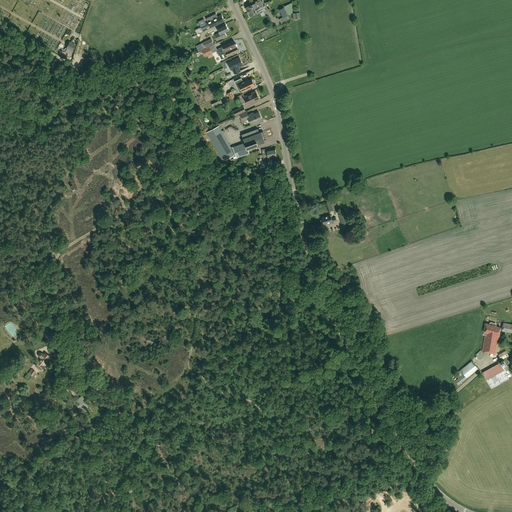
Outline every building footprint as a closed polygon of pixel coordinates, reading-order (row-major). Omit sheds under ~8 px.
[(259,6),(264,3),(262,0),(257,0),(254,1),(255,3),(245,8),(248,13),(259,7),(259,6)] [(279,19),(281,24),(290,19),(288,15),(292,13),(292,2),(283,6),(284,7),(279,10),(282,17),(279,19)] [(267,10),(264,3),(259,6),(259,7),(248,13),(250,17),(260,12),(260,13),(267,10)] [(221,15),(211,20),(210,20),(207,22),(207,23),(201,26),(195,29),(197,34),(203,30),(210,27),(210,28),(213,27),(213,26),(224,21),(221,15)] [(219,32),(214,34),(211,35),(213,38),(228,30),(225,24),(217,28),(219,32)] [(211,38),(203,42),(205,48),(213,44),(211,38)] [(238,51),(235,45),(233,40),(222,45),(222,46),(215,50),(218,55),(223,53),(225,57),(238,51)] [(69,42),(66,48),(72,51),(75,45),(69,42)] [(212,53),(209,46),(201,50),(205,56),(212,53)] [(227,62),(226,59),(223,60),(222,55),(218,56),(220,64),(227,62)] [(238,67),(242,65),(239,58),(228,63),(231,70),(232,70),(234,74),(240,71),(238,67)] [(251,79),(248,81),(248,80),(243,82),(241,78),(234,82),(236,86),(238,89),(237,89),(238,91),(239,90),(240,93),(245,91),(250,89),(249,88),(254,85),(251,79)] [(255,92),(243,97),(247,106),(259,100),(255,92)] [(214,106),(216,110),(224,105),(221,101),(214,106)] [(243,107),(233,112),(235,116),(245,111),(243,107)] [(261,120),(258,112),(252,115),(251,114),(248,115),(246,112),(240,115),(243,121),(248,119),(251,126),(257,124),(256,122),(261,120)] [(249,154),(247,149),(264,142),(262,136),(264,136),(263,131),(259,132),(258,129),(242,134),(244,138),(243,139),(245,144),(230,149),(218,125),(211,129),(220,147),(217,148),(223,159),(231,155),(233,160),(249,154)] [(275,149),(267,150),(267,148),(262,149),(263,155),(259,155),(260,159),(258,159),(260,170),(265,169),(264,163),(268,162),(268,158),(276,156),(275,149)] [(335,199),(326,201),(329,211),(338,209),(335,199)] [(346,214),(339,216),(343,230),(350,228),(346,214)] [(331,218),(330,215),(321,218),(323,224),(332,222),(336,221),(335,217),(331,218)] [(495,353),(498,336),(499,336),(501,327),(496,326),(497,324),(496,323),(491,322),(490,322),(489,324),(485,323),(484,332),(486,332),(482,350),(495,353)] [(511,324),(504,323),(502,331),(511,332),(511,324)] [(45,361),(49,357),(45,353),(44,355),(41,353),(39,353),(37,355),(39,356),(40,358),(35,365),(41,370),(45,366),(44,365),(46,362),(45,361)] [(467,377),(478,368),(472,361),(461,370),(464,374),(455,381),(458,385),(463,381),(467,377)] [(509,379),(500,362),(482,372),(492,388),(509,379)] [(73,401),(79,412),(88,407),(81,396),(73,401)]
